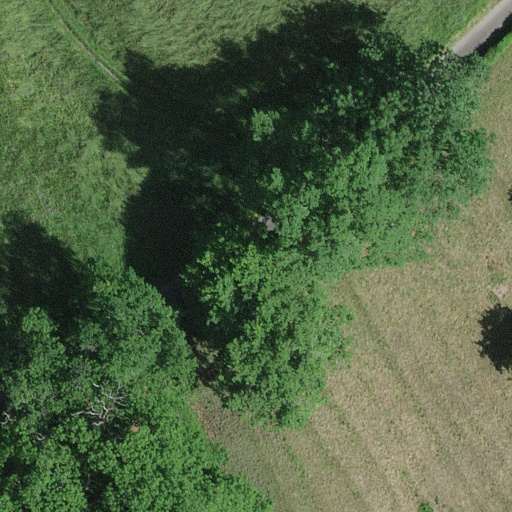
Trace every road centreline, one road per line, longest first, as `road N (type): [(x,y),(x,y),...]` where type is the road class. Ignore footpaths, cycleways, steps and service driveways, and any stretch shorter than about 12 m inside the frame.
road 1 (unclassified): [(0,460),(363,147),(511,4)]
road 2 (track): [(58,0),(92,44),(156,95),(346,162)]
